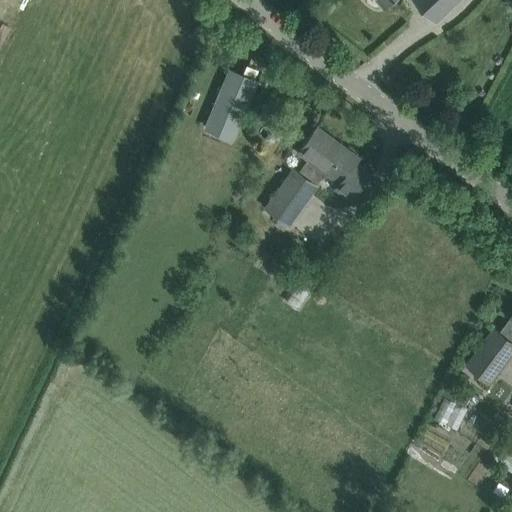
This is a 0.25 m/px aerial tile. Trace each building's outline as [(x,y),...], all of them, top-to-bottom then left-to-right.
[(377,0),(383,6),(388,0),(417,0),(435,19),(455,0),(377,0)] [(331,39),(347,25),(336,11),(319,25),(331,39)] [(253,79),(232,70),(209,127),(219,132),(220,128),(231,132),(253,79)] [(292,168),(264,205),(287,222),(325,171),(339,181),(335,186),(350,198),(363,180),(364,181),(366,178),(365,177),(368,173),(354,162),(358,157),(316,126),(297,151),(308,159),(298,172),(292,168)] [(511,312),(498,331),(494,328),(466,364),(488,381),(511,349),(511,312)] [(451,413),(470,419),(476,400),(458,394),(451,413)] [(511,443),(506,439),(493,456),(511,469),(511,443)]
